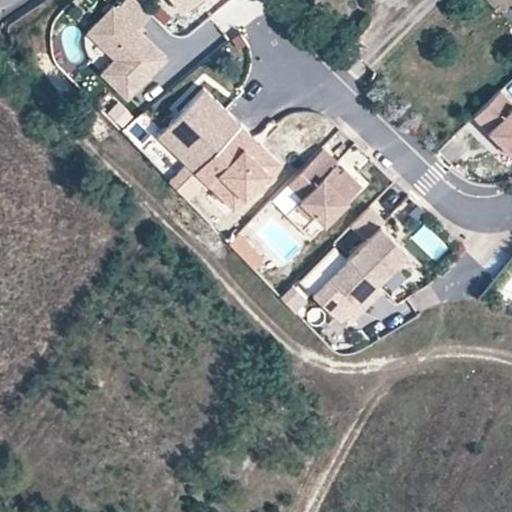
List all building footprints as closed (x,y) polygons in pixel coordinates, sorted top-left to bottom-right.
[(129,99),(168,58),(144,36),(142,39),(135,33),(138,30),(152,15),(136,0),(125,0),(117,9),(114,6),(89,32),(117,59),(103,73),(129,99)] [(175,0),(183,10),(195,0),(175,0)] [(223,34),(267,9),(262,0),(222,0),(209,8),(223,34)] [(480,0),(490,11),(503,0),(480,0)] [(142,39),(144,36),(138,30),(135,33),(142,39)] [(223,138),(239,122),(202,86),(159,130),(196,166),(223,138)] [(511,101),(498,87),(471,115),(497,140),(501,136),(506,141),(502,145),(511,154),(511,101)] [(258,142),(239,122),(223,138),(235,150),(243,142),(258,142)] [(506,141),(501,136),(497,140),(502,145),(506,141)] [(240,198),(277,160),(258,142),(243,142),(235,150),(223,138),(196,166),(218,187),(228,186),(240,198)] [(323,221),(360,183),(341,165),(333,174),(328,168),(336,160),(321,145),(286,181),(300,195),(293,203),(307,216),(312,211),(323,221)] [(181,162),(167,178),(189,197),(203,181),(181,162)] [(240,198),(228,186),(218,187),(235,203),(240,198)] [(406,249),(379,223),(383,219),(368,204),(350,223),(364,237),(347,254),(375,281),(406,249)] [(375,281),(347,254),(332,270),(310,292),(337,318),(343,312),(347,316),(354,309),(357,311),(381,287),(375,281)] [(341,322),(347,316),(343,312),(337,318),(341,322)]
